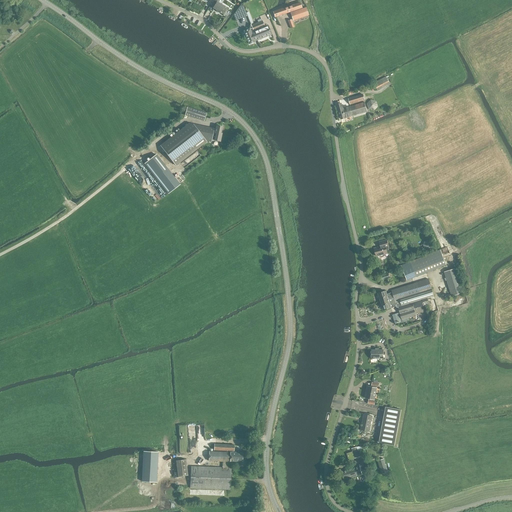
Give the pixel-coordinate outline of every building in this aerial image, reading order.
[(214,0),(214,1),(217,2),(213,8),(221,13),(223,14),(227,8),(225,7),(218,3),(219,0),(214,0)] [(273,12),(275,17),(290,12),(293,20),(308,15),(305,7),(302,8),(300,2),(273,12)] [(242,3),(233,14),(236,20),(247,16),(242,3)] [(258,23),(251,25),(257,40),(271,34),(268,26),(259,29),(259,28),(264,26),(263,25),(264,25),(262,21),(261,21),(260,19),(257,21),(258,23)] [(257,40),(251,25),(253,32),(251,33),(249,28),(243,31),(249,44),(255,42),(254,41),(257,40)] [(384,77),(381,79),(372,84),(375,89),(384,84),(388,83),(384,77)] [(365,100),(363,94),(348,99),(350,104),(365,100)] [(366,104),(373,111),(379,105),(372,98),(366,104)] [(364,102),(343,108),(341,104),(337,105),(341,119),(367,111),(364,102)] [(206,113),(187,107),(184,115),(204,121),(206,113)] [(188,123),(159,146),(176,166),(206,141),(211,142),(212,139),(215,139),(215,140),(220,141),(222,133),(220,133),(222,127),(216,125),(216,129),(188,123)] [(156,154),(144,164),(156,178),(167,169),(156,154)] [(167,169),(156,178),(168,193),(180,184),(167,169)] [(423,242),(427,250),(433,246),(429,239),(423,242)] [(379,255),(380,256),(381,257),(383,256),(384,255),(383,254),(387,253),(388,252),(387,248),(388,248),(388,246),(387,240),(379,242),(380,247),(374,248),(376,256),(379,255)] [(440,252),(403,266),(406,276),(444,262),(440,252)] [(456,269),(446,272),(454,295),(463,292),(456,269)] [(422,300),(424,306),(436,302),(429,279),(392,290),(392,292),(394,298),(396,306),(397,308),(412,303),(422,300)] [(378,293),(381,302),(388,299),(388,300),(394,298),(392,292),(387,294),(386,291),(378,293)] [(388,299),(381,302),(383,310),(391,308),(396,306),(394,298),(388,300),(388,299)] [(414,309),(424,306),(422,300),(412,303),(397,308),(397,309),(398,308),(399,313),(393,315),(395,324),(401,322),(401,323),(409,320),(408,318),(416,316),(414,309)] [(384,358),(384,350),(371,350),(372,359),(384,358)] [(367,392),(376,394),(377,387),(378,387),(379,383),(372,382),(371,387),(368,386),(367,392)] [(374,401),(376,394),(367,392),(366,398),(369,399),(368,403),(375,405),(375,401),(374,401)] [(385,406),(379,442),(395,445),(401,409),(385,406)] [(373,416),(364,414),(361,430),(369,432),(373,416)] [(234,452),(234,445),(214,444),(214,451),(209,451),(209,461),(222,462),(222,467),(191,466),(190,487),(230,489),(232,468),(229,468),(229,462),(242,462),(243,453),(234,452)] [(144,451),(142,481),(149,482),(156,482),(158,452),(144,451)] [(383,458),(377,460),(381,473),(387,472),(383,458)] [(178,476),(188,475),(186,459),(176,460),(178,476)] [(342,472),(344,480),(364,474),(362,466),(342,472)]
